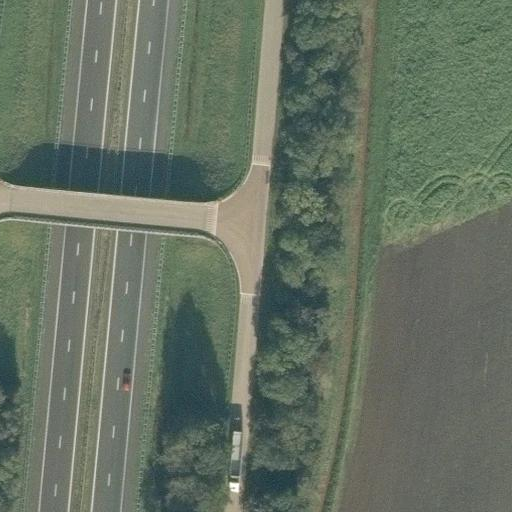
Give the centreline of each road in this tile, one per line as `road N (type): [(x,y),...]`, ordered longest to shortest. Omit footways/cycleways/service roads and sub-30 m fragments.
road 1 (motorway): [(101,0),(53,511)]
road 2 (motorway): [(105,511),(153,0)]
road 3 (unclassified): [(230,511),(253,224)]
road 4 (unclassified): [(253,224),(0,201)]
road 5 (unclassified): [(253,224),(272,0)]
